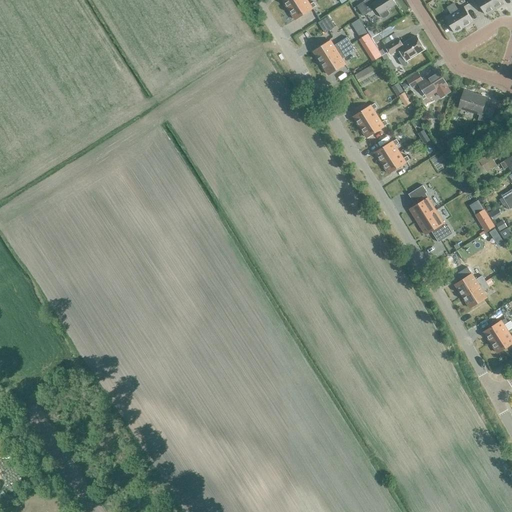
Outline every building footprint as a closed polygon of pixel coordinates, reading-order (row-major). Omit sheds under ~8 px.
[(282,0),(288,9),(302,0),(282,0)] [(307,0),(302,0),(288,9),(295,20),(312,8),(316,6),(314,2),(310,4),(307,0)] [(377,0),(377,1),(376,0),(365,0),(357,5),(363,16),(375,8),(382,18),(384,18),(389,15),(390,13),(387,9),(396,3),(393,0),(377,0)] [(494,9),(489,0),(476,0),(485,14),(494,9)] [(489,0),(494,9),(504,3),(501,0),(489,0)] [(454,3),(450,5),(464,27),(473,22),(464,6),(458,10),(454,3)] [(464,27),(450,5),(447,7),(451,14),(445,17),(454,33),(464,27)] [(367,32),(361,22),(356,26),(362,36),(367,32)] [(368,34),(360,39),(374,61),(382,56),(379,51),(368,34)] [(407,62),(406,60),(424,49),(416,36),(402,45),(398,38),(385,46),(390,54),(399,49),(403,55),(398,58),(402,65),(404,66),(405,66),(407,65),(407,63),(407,62)] [(321,63),(351,44),(347,37),(334,46),(330,41),(313,51),(321,63)] [(355,50),(351,44),(321,63),(328,75),(345,64),(342,59),(355,50)] [(372,65),(354,76),(357,80),(375,70),(372,65)] [(445,85),(446,84),(437,70),(422,80),(418,73),(407,80),(412,87),(418,83),(427,96),(437,90),(441,97),(449,91),(445,85)] [(403,100),(408,97),(405,91),(399,95),(403,100)] [(494,109),(489,107),(482,105),(485,97),(465,91),(460,107),(479,113),(478,120),(484,122),(486,117),(491,119),(494,109)] [(408,97),(403,100),(406,105),(411,102),(408,97)] [(353,117),(360,127),(377,116),(373,110),(377,107),(375,103),(371,106),(371,105),(353,117)] [(377,116),(360,127),(366,138),(384,126),(388,124),(385,120),(381,122),(377,116)] [(422,130),(425,135),(430,132),(427,127),(422,130)] [(433,137),(430,132),(425,135),(428,141),(433,137)] [(375,153),(382,163),(399,152),(395,145),(399,143),(396,139),(393,142),(392,141),(375,153)] [(399,152),(382,163),(388,174),(406,162),(409,160),(407,156),(403,158),(399,152)] [(511,155),(500,163),(504,169),(509,166),(511,170),(511,155)] [(497,166),(493,159),(483,165),(487,172),(497,166)] [(417,222),(436,210),(425,193),(427,192),(423,185),(408,194),(409,195),(409,194),(416,205),(409,209),(417,222)] [(506,202),(511,198),(511,189),(502,195),(506,202)] [(479,200),(471,205),(477,214),(485,209),(479,200)] [(436,210),(417,222),(425,235),(432,230),(439,241),(438,242),(453,233),(452,231),(448,225),(446,226),(436,210)] [(489,218),(480,224),(485,232),(494,226),(489,218)] [(475,279),(472,274),(455,284),(462,296),(486,281),(482,275),(475,279)] [(486,281),(462,296),(470,308),(487,297),(483,291),(490,287),(489,287),(486,281)] [(484,332),(490,342),(508,331),(504,325),(511,319),(511,318),(506,310),(498,315),(501,321),(484,332)] [(511,337),(508,331),(490,342),(497,353),(511,343),(511,337)]
